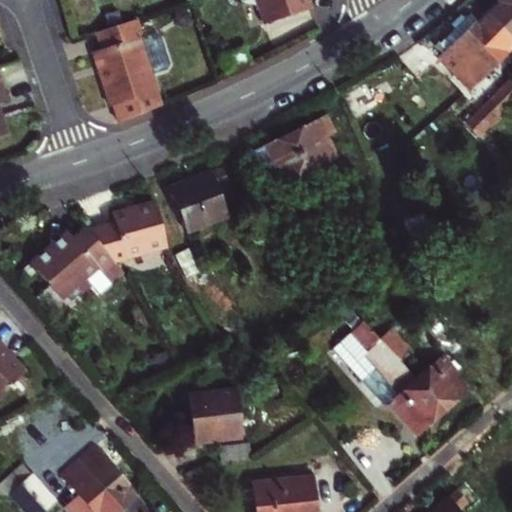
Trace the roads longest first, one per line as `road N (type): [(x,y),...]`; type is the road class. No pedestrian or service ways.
road 1 (residential): [(376,25),(249,93),(78,161)]
road 2 (residential): [(0,287),(197,511)]
road 3 (residential): [(511,396),(383,511)]
road 4 (residential): [(78,161),(28,0)]
